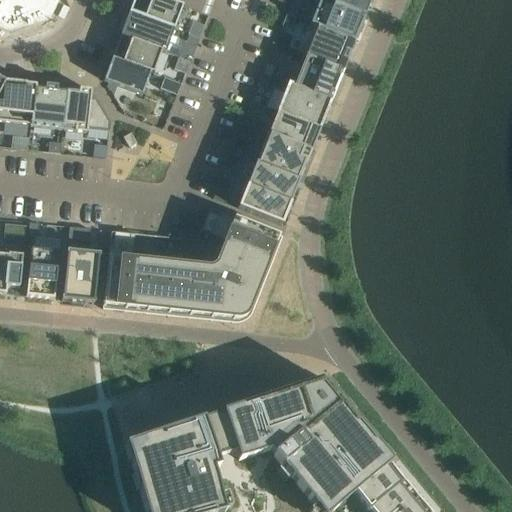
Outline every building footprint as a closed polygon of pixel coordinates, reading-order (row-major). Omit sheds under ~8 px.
[(0,0),(0,26),(11,32),(31,26),(22,0),(0,0)] [(22,0),(31,26),(50,20),(57,7),(56,6),(59,0),(22,0)] [(160,0),(133,0),(128,15),(173,32),(182,8),(160,0)] [(320,0),(310,26),(354,43),(364,18),(326,3),(320,0)] [(364,18),(370,0),(327,0),(326,3),(364,18)] [(289,10),(286,17),(295,20),(296,20),(298,14),(289,10)] [(128,15),(120,37),(161,53),(165,54),(173,32),(128,15)] [(291,31),(295,20),(286,17),(286,16),(281,27),(291,31)] [(342,73),(354,43),(310,26),(298,56),(303,58),(342,73)] [(161,53),(120,37),(112,60),(150,74),(153,75),(161,53)] [(190,63),(194,53),(184,50),(183,49),(179,59),(190,63)] [(291,87),(331,102),(342,73),(303,58),(291,87)] [(178,59),(174,71),(185,75),(190,63),(179,59),(178,59)] [(150,74),(112,60),(103,83),(142,97),(150,74)] [(270,79),(275,68),(267,65),(262,76),(270,79)] [(270,79),(262,76),(258,87),(265,90),(270,79)] [(181,86),(164,79),(160,90),(176,97),(181,86)] [(0,91),(0,124),(30,127),(35,87),(26,86),(26,85),(5,83),(0,91)] [(331,102),(291,87),(288,85),(276,114),(277,114),(319,131),(331,102)] [(30,127),(30,129),(62,132),(67,91),(56,89),(45,87),(45,88),(35,87),(30,127)] [(78,92),(67,91),(62,132),(62,133),(86,135),(86,130),(108,132),(109,124),(96,101),(90,100),(90,92),(78,91),(78,92)] [(259,107),(251,104),(247,115),(254,118),(259,107)] [(319,131),(277,114),(268,136),(310,153),(319,131)] [(242,126),(238,136),(250,141),(254,131),(242,126)] [(130,135),(123,139),(129,149),(136,145),(130,135)] [(255,164),(255,165),(299,182),(307,163),(310,155),(310,153),(268,136),(267,136),(266,139),(263,146),(262,147),(260,154),(259,156),(255,164)] [(60,155),(61,145),(49,144),(48,154),(60,155)] [(94,146),(92,159),(105,160),(107,148),(94,146)] [(247,187),(246,188),(289,205),(296,189),(296,188),(298,183),(299,183),(299,182),(255,165),(255,166),(253,171),(253,172),(247,187)] [(238,209),(237,210),(281,227),(281,226),(282,225),(280,225),(282,220),(283,221),(284,218),(283,218),(285,214),(286,214),(286,213),(287,212),(286,211),(288,207),(289,207),(289,206),(290,205),(289,205),(246,188),(243,196),(243,197),(238,209)] [(217,191),(213,201),(225,205),(228,195),(217,191)] [(107,264),(102,311),(105,311),(124,313),(126,313),(145,315),(148,316),(148,315),(167,317),(167,318),(169,318),(188,320),(191,320),(210,322),(212,322),(231,324),(234,325),(234,324),(237,324),(240,323),(243,322),(246,321),(248,319),(250,316),(251,313),(256,301),(257,301),(258,299),(265,281),(266,279),(273,261),(274,259),(281,241),(282,239),(209,210),(205,222),(233,234),(217,276),(107,264)] [(6,226),(5,240),(24,242),(26,228),(6,226)] [(69,227),(67,239),(91,242),(93,230),(69,227)] [(53,301),(59,241),(35,239),(34,251),(30,251),(25,298),(53,301)] [(66,254),(61,302),(93,306),(99,243),(88,242),(87,257),(66,254)] [(7,258),(0,257),(0,295),(5,296),(6,289),(18,290),(21,258),(7,256),(7,258)] [(384,469),(393,462),(392,460),(385,465),(377,456),(384,450),(381,447),(353,414),(347,419),(339,410),(344,405),(334,393),(328,397),(320,388),(326,384),(322,380),(282,393),(285,399),(273,403),(270,397),(236,408),(238,415),(226,419),(224,412),(221,413),(238,463),(268,453),(317,511),(332,511),(353,495),(384,469)] [(238,463),(221,413),(123,445),(133,477),(140,475),(144,490),(137,492),(143,511),(224,511),(212,471),(238,463)] [(384,469),(353,495),(366,510),(397,484),(384,469)] [(367,511),(399,511),(412,502),(397,484),(366,510),(367,511)] [(419,511),(412,502),(399,511),(419,511)]
